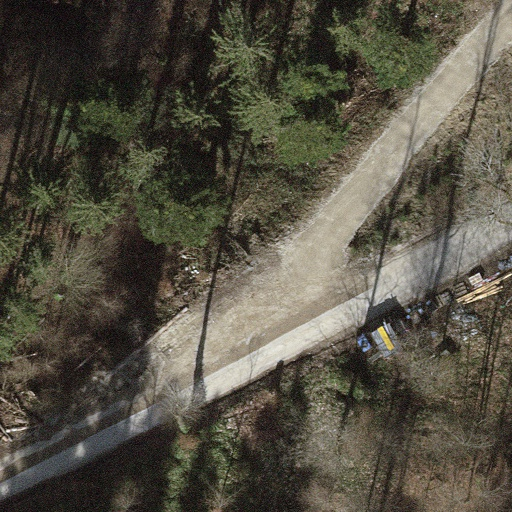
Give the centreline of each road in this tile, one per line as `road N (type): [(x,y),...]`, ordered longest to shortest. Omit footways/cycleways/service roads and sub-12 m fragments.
road 1 (unclassified): [(511,223),(0,486)]
road 2 (track): [(511,20),(190,389)]
